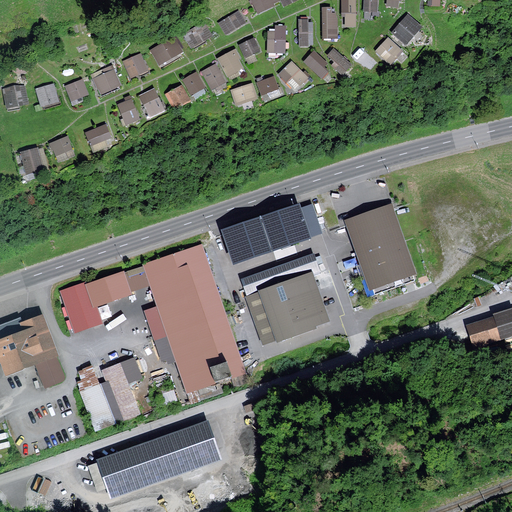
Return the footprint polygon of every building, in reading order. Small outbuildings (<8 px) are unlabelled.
[(277,0),(249,0),(257,14),(274,6),(273,4),(278,1),(277,0)] [(354,0),(340,0),(340,16),(344,16),(344,26),(354,26),(354,0)] [(377,0),(362,0),(363,11),(378,11),(377,0)] [(331,7),(321,7),(323,38),(336,37),(334,12),(331,12),(331,7)] [(238,11),(218,23),(226,34),(245,22),(238,11)] [(407,17),(394,33),(402,40),(416,24),(407,17)] [(308,20),(299,20),(298,45),(307,45),(308,20)] [(188,34),(194,44),(209,35),(204,25),(188,34)] [(275,31),(267,31),(266,53),(285,54),(287,25),(275,25),(275,31)] [(403,50),(388,37),(375,51),(390,64),(403,50)] [(254,38),(239,45),(245,57),(260,50),(254,38)] [(153,51),(160,63),(179,52),(173,40),(153,51)] [(333,47),(327,54),(334,61),(331,65),(342,75),(352,64),(333,47)] [(361,47),(354,57),(371,70),(378,60),(361,47)] [(313,50),(303,62),(321,79),(329,71),(324,66),(327,63),(313,50)] [(220,59),(228,75),(240,68),(235,59),(238,57),(235,51),(220,59)] [(126,62),(131,75),(145,69),(141,62),(143,61),(141,56),(126,62)] [(14,72),(21,73),(25,72),(22,64),(13,68),(14,72)] [(306,78),(292,64),(279,75),(285,81),(291,75),(300,84),(306,78)] [(203,73),(212,89),(225,82),(220,73),(219,74),(215,66),(203,73)] [(275,67),(257,73),(262,85),(279,79),(275,67)] [(96,79),(101,91),(117,84),(112,72),(96,79)] [(184,80),(192,95),(204,88),(195,74),(184,80)] [(68,87),(73,99),(86,94),(81,82),(68,87)] [(232,91),(236,103),(255,97),(251,85),(232,91)] [(8,93),(10,105),(25,103),(23,90),(17,91),(16,86),(8,88),(9,93),(8,93)] [(38,90),(42,105),(56,100),(52,86),(38,90)] [(168,96),(175,108),(188,101),(181,88),(168,96)] [(145,105),(150,117),(163,111),(153,90),(144,95),(148,103),(145,105)] [(120,107),(126,120),(138,116),(131,100),(126,102),(127,104),(120,107)] [(86,133),(91,145),(110,138),(105,126),(86,133)] [(54,143),(59,155),(71,150),(68,143),(69,142),(67,137),(54,143)] [(22,154),(27,172),(42,169),(37,150),(22,154)] [(306,237),(302,223),(316,218),(311,205),(226,233),(235,261),(306,237)] [(350,225),(360,255),(401,241),(390,210),(349,224),(350,225)] [(411,271),(401,241),(360,255),(371,286),(411,271)] [(145,311),(155,339),(168,335),(225,316),(201,247),(144,266),(158,307),(145,311)] [(263,294),(296,282),(310,277),(320,274),(315,261),(244,286),(249,299),(263,294)] [(94,305),(129,292),(123,273),(87,286),(93,305),(94,305)] [(320,304),(310,277),(296,282),(263,294),(249,299),(264,341),(325,319),(320,304)] [(87,286),(63,294),(75,329),(99,321),(94,305),(93,305),(87,286)] [(511,314),(470,327),(475,343),(511,331),(511,314)] [(235,386),(247,382),(225,316),(168,335),(191,403),(221,392),(217,382),(232,377),(235,386)] [(0,344),(0,349),(8,371),(54,353),(41,318),(23,325),(27,334),(0,344)] [(35,361),(46,387),(64,380),(54,354),(35,361)] [(82,392),(97,430),(140,413),(120,365),(94,375),(91,368),(79,372),(86,390),(82,392)] [(158,391),(163,403),(175,399),(170,386),(158,391)] [(100,462),(110,490),(216,453),(206,425),(100,462)]
